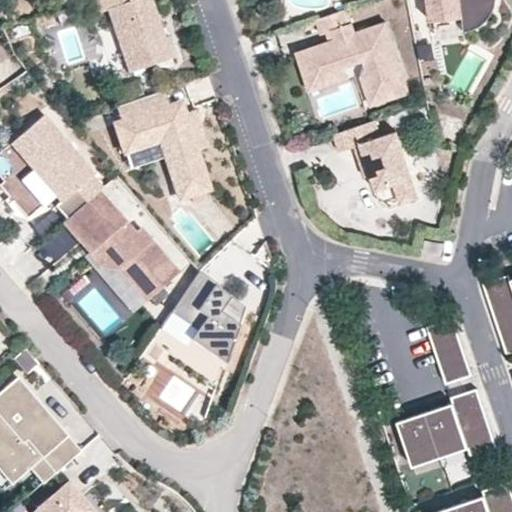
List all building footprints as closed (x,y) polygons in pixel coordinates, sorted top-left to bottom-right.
[(92,0),(98,14),(107,10),(129,73),(176,57),(169,36),(164,38),(151,0),(92,0)] [(426,0),(429,21),(462,17),(463,32),(472,30),(478,27),(485,23),(488,18),(493,12),(496,4),(496,0),(426,0)] [(347,8),(316,19),(321,34),(332,30),(335,39),(296,52),(306,80),(345,67),(363,60),(366,67),(361,76),(371,105),(409,92),(385,22),(355,32),(347,8)] [(345,67),(306,80),(309,89),(348,75),(345,67)] [(161,91),(116,106),(122,123),(114,126),(129,169),(151,161),(160,190),(175,185),(180,199),(208,189),(194,148),(203,145),(196,125),(187,128),(183,117),(179,104),(167,108),(161,91)] [(183,117),(187,128),(196,125),(192,114),(183,117)] [(99,191),(103,187),(92,175),(95,173),(44,115),(10,144),(60,202),(56,207),(67,219),(99,191)] [(375,120),(333,134),(339,151),(354,146),(361,166),(367,164),(370,175),(376,190),(393,183),(400,204),(419,198),(396,132),(381,137),(375,120)] [(367,164),(361,166),(365,177),(370,175),(367,164)] [(179,272),(141,228),(135,233),(99,191),(67,219),(62,224),(100,269),(118,270),(145,302),(179,272)] [(443,243),(425,240),(423,250),(441,254),(443,243)] [(228,353),(245,307),(229,296),(226,299),(212,289),(216,283),(198,271),(170,312),(196,331),(189,341),(207,352),(213,343),(228,353)] [(483,283),(488,298),(511,289),(511,284),(510,280),(511,280),(509,274),(483,283)] [(511,289),(488,298),(492,311),(511,304),(511,289)] [(511,304),(492,311),(497,325),(511,320),(511,304)] [(427,327),(432,341),(458,333),(453,318),(427,327)] [(511,320),(497,325),(502,339),(511,335),(511,320)] [(432,341),(437,355),(462,347),(458,333),(432,341)] [(507,354),(511,351),(511,335),(502,339),(507,354)] [(437,355),(441,369),(467,361),(462,347),(437,355)] [(218,378),(226,359),(208,352),(200,371),(218,378)] [(472,375),(467,361),(441,369),(446,384),(472,375)] [(60,441),(40,417),(46,412),(17,377),(0,391),(0,455),(3,459),(10,454),(25,472),(30,468),(33,472),(42,483),(80,452),(66,436),(60,441)] [(482,403),(477,389),(451,397),(453,402),(456,412),(482,403)] [(465,440),(461,426),(456,412),(453,402),(452,402),(425,412),(439,454),(467,445),(465,440)] [(487,417),(482,403),(456,412),(461,426),(487,417)] [(66,436),(46,412),(40,417),(60,441),(66,436)] [(439,454),(425,412),(397,421),(412,463),(439,454)] [(491,431),(487,417),(461,426),(465,440),(491,431)] [(496,445),(491,431),(465,440),(467,445),(468,447),(470,453),(496,445)] [(441,456),(468,447),(467,445),(439,454),(441,456)] [(475,468),(501,459),(496,445),(470,453),(475,468)] [(0,461),(0,485),(6,494),(33,472),(30,468),(25,472),(10,454),(3,459),(0,461)] [(413,466),(441,456),(439,454),(412,463),(413,466)] [(94,511),(69,481),(33,511),(94,511)] [(511,496),(511,492),(508,481),(482,490),(484,495),(487,505),(511,496)] [(489,511),(487,505),(484,495),(457,505),(459,511),(489,511)] [(511,511),(511,496),(487,505),(489,511),(511,511)]
